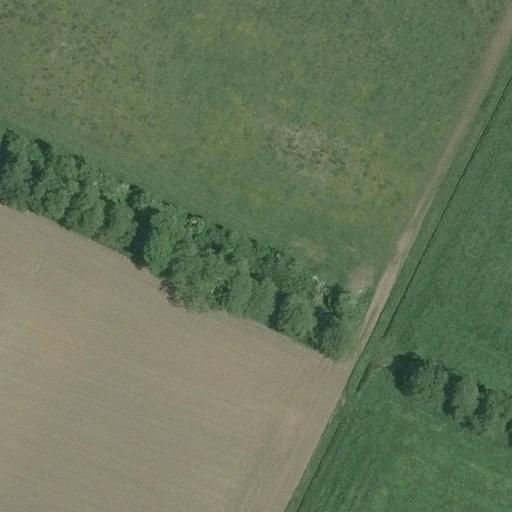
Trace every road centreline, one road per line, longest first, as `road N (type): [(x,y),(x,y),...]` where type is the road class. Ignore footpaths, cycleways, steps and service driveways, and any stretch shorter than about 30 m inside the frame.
road 1 (track): [(0,163),(363,337)]
road 2 (track): [(511,37),(345,372)]
